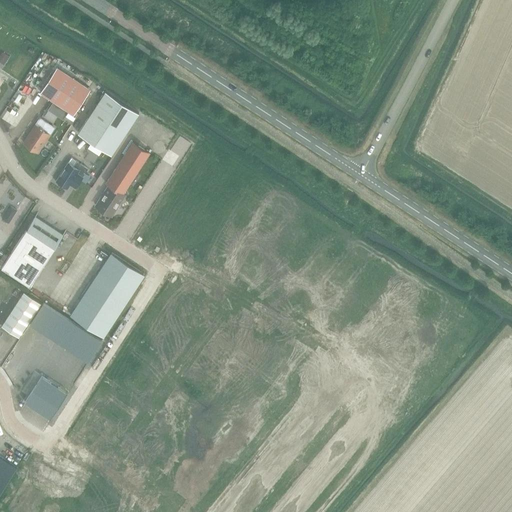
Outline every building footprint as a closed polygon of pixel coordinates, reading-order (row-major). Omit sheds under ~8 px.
[(163,30),(163,39),(171,39),(172,30),(163,30)] [(8,55),(16,58),(19,49),(11,46),(8,55)] [(57,67),(40,92),(74,114),(90,89),(57,67)] [(78,132),(111,154),(139,113),(105,91),(78,132)] [(38,152),(55,126),(40,117),(24,143),(38,152)] [(96,205),(112,215),(125,195),(123,194),(150,152),(133,141),(106,183),(109,185),(96,205)] [(96,148),(93,152),(105,159),(108,155),(96,148)] [(71,157),(56,180),(58,182),(58,184),(63,187),(66,186),(67,188),(70,184),(75,187),(88,168),(71,157)] [(51,253),(51,254),(66,230),(66,229),(61,236),(34,218),(38,212),(38,211),(2,267),(30,285),(51,253)] [(144,274),(112,253),(71,315),(103,336),(144,274)] [(19,337),(41,303),(24,292),(2,325),(19,337)] [(42,375),(25,401),(51,417),(68,392),(42,375)] [(0,456),(0,492),(17,467),(0,456)]
